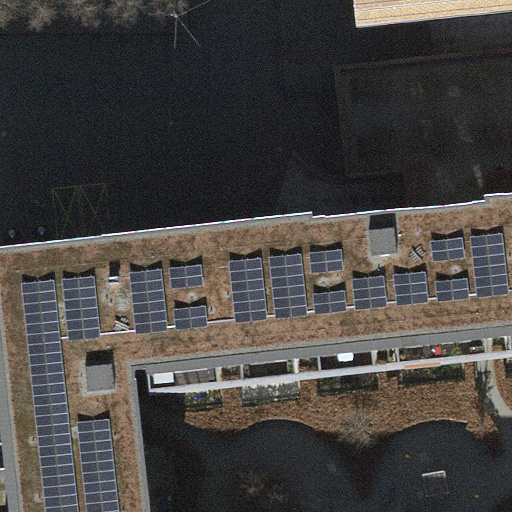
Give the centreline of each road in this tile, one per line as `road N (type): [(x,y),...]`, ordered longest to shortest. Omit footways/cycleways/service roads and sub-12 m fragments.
road 1 (residential): [(224,86),(0,89)]
road 2 (residential): [(224,86),(286,177),(334,197),(391,201)]
